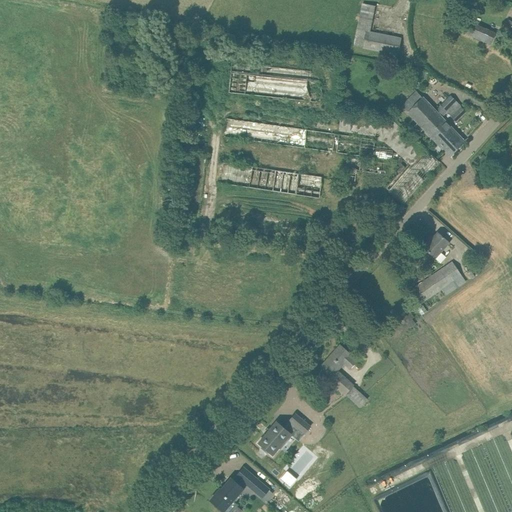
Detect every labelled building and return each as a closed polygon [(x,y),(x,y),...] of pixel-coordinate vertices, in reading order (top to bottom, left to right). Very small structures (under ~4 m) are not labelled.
[(375,5),(361,3),(353,46),(399,55),(403,37),(371,31),(375,5)] [(490,45),(496,33),(471,23),(466,35),(490,45)] [(243,72),(230,71),(228,92),(316,101),(318,79),(243,71),(243,72)] [(435,111),(416,91),(407,100),(457,149),(464,142),(457,135),(442,119),(448,113),(456,122),(465,112),(459,105),(450,97),(435,111)] [(407,100),(401,106),(442,149),(449,156),(457,149),(407,100)] [(383,142),(408,163),(407,164),(406,164),(404,166),(399,173),(386,188),(404,204),(440,162),(432,156),(393,120),(340,112),(338,126),(338,131),(377,137),(377,140),(383,142)] [(224,122),(224,135),(241,135),(241,122),(224,122)] [(216,182),(319,199),(322,180),(219,162),(216,182)] [(437,232),(429,241),(427,240),(422,247),(435,259),(449,243),(437,232)] [(465,283),(452,262),(409,292),(418,306),(442,290),(446,296),(465,283)] [(411,320),(414,317),(410,312),(402,318),(410,328),(415,325),(411,320)] [(351,356),(339,346),(317,370),(325,377),(360,408),(368,399),(353,386),(354,384),(338,371),(344,365),(350,370),(357,361),(351,356)] [(285,429),(276,422),(258,443),(262,446),(261,448),(267,454),(269,452),(272,455),(279,448),(280,449),(286,442),(284,441),(290,434),(290,433),(294,428),(303,436),(310,427),(295,414),(289,420),(291,422),(285,429)] [(392,484),(422,474),(418,464),(389,474),(392,484)] [(287,471),(280,479),(290,487),(295,482),(289,477),(291,474),(287,471)] [(253,476),(247,484),(262,497),(268,489),(253,476)] [(243,489),(231,479),(221,490),(220,489),(211,500),(224,511),(229,511),(236,504),(235,503),(241,495),(239,494),(243,489)]
